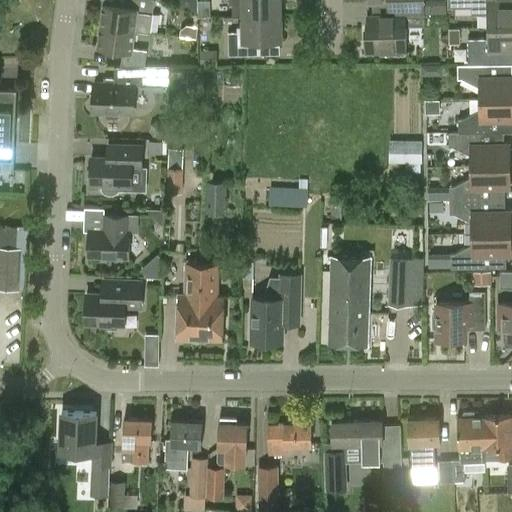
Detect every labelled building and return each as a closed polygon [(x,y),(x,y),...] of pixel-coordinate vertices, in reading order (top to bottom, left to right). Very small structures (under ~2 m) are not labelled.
[(103,4),(100,26),(135,31),(135,30),(149,32),(153,0),(129,0),(128,8),(103,4)] [(242,17),(281,16),(280,0),(228,0),(229,4),(232,4),(232,17),(242,17)] [(367,0),(368,4),(396,3),(396,15),(424,14),(447,13),(446,0),(367,0)] [(511,2),(496,3),(495,0),(471,0),(472,15),(487,15),(487,27),(511,26),(511,2)] [(424,14),(396,15),(388,15),(389,27),(365,27),(365,52),(406,51),(405,27),(424,27),(424,14)] [(281,16),(242,17),(242,27),(237,28),(237,32),(228,33),(228,56),(257,56),(257,41),(282,40),(281,16)] [(135,31),(100,26),(97,48),(123,51),(120,66),(138,66),(145,66),(147,51),(132,49),(135,31)] [(511,26),(487,27),(487,39),(468,39),(468,64),(497,63),(497,51),(511,51),(511,26)] [(479,99),(511,98),(511,64),(457,66),(457,80),(461,80),(479,89),(479,99)] [(145,66),(138,66),(115,67),(114,78),(106,78),(103,80),(103,83),(94,83),(93,112),(105,113),(105,115),(108,118),(117,118),(120,116),(120,113),(133,114),(134,86),(168,86),(169,65),(145,66)] [(0,160),(13,162),(17,90),(0,89),(0,160)] [(511,98),(479,99),(479,110),(463,119),(458,120),(458,133),(448,133),(448,134),(511,132),(511,98)] [(511,133),(511,132),(448,134),(448,147),(452,147),(470,156),(470,167),(511,166),(511,150),(509,150),(509,145),(503,145),(503,133),(511,133)] [(389,163),(422,163),(422,140),(390,140),(389,163)] [(119,191),(120,185),(131,186),(132,167),(141,167),(142,145),(116,144),(115,158),(91,157),(90,184),(101,185),(101,190),(104,193),(108,195),(112,195),(116,193),(119,191)] [(167,167),(166,191),(182,192),(182,167),(180,167),(180,156),(169,156),(169,167),(167,167)] [(511,166),(470,167),(471,178),(453,187),(449,187),(449,201),(504,200),(504,188),(509,188),(509,183),(511,182),(511,166)] [(207,181),(206,212),(224,213),(226,182),(207,181)] [(270,204),(298,205),(299,188),(271,187),(270,204)] [(504,212),(504,200),(449,201),(449,214),(453,214),(471,224),(471,234),(511,233),(511,217),(510,217),(509,212),(504,212)] [(129,257),(129,232),(128,232),(128,216),(104,215),(104,231),(89,231),(88,256),(129,257)] [(0,288),(21,290),(22,248),(17,247),(18,226),(6,225),(0,227),(0,288)] [(511,233),(471,234),(471,245),(454,254),(450,254),(450,269),(505,268),(505,255),(510,255),(510,250),(511,249),(511,233)] [(390,257),(388,304),(422,305),(424,258),(390,257)] [(367,346),(369,259),(331,258),(329,345),(367,346)] [(161,259),(145,260),(146,276),(162,275),(161,259)] [(199,341),(202,265),(185,264),(184,296),(178,295),(176,340),(199,341)] [(202,265),(199,341),(223,342),(224,297),(218,297),(219,266),(202,265)] [(474,283),(492,283),(492,270),(474,270),(474,283)] [(511,286),(511,270),(501,271),(501,287),(511,286)] [(270,277),(265,296),(252,296),(251,343),(283,344),(284,312),(300,312),(301,273),(279,273),(279,277),(270,277)] [(118,327),(118,324),(124,325),(125,307),(141,307),(142,282),(115,281),(114,295),(87,294),(86,323),(105,324),(105,327),(108,329),(116,329),(118,327)] [(436,303),(436,314),(432,314),(432,329),(436,329),(436,341),(465,341),(464,326),(484,326),(484,292),(468,292),(468,303),(436,303)] [(511,304),(497,304),(497,319),(504,319),(505,341),(511,340),(511,304)] [(148,332),(147,363),(161,363),(161,332),(148,332)] [(110,467),(112,442),(95,441),(95,413),(63,412),(61,451),(93,453),(93,466),(110,467)] [(458,460),(451,460),(452,481),(464,481),(463,470),(485,469),(485,461),(485,459),(486,459),(484,417),(479,417),(476,413),(463,413),(461,418),(456,419),(458,450),(458,460)] [(511,440),(511,416),(484,417),(486,459),(511,458),(511,440)] [(125,419),(123,440),(123,453),(132,453),(132,461),(148,462),(149,442),(152,442),(153,421),(125,419)] [(218,423),(218,449),(217,461),(220,463),(243,464),(244,450),(247,450),(247,425),(236,425),(236,419),(220,419),(220,423),(218,423)] [(435,466),(434,443),(439,443),(439,419),(407,420),(408,444),(410,444),(411,466),(435,466)] [(166,440),(164,468),(186,468),(187,447),(201,447),(202,422),(171,421),(170,441),(166,440)] [(331,423),(331,441),(324,441),(326,489),(347,489),(346,444),(363,444),(363,461),(380,461),(380,448),(382,448),(382,443),(383,443),(383,422),(365,423),(331,423)] [(402,445),(402,422),(388,422),(387,445),(402,445)] [(287,454),(287,446),(311,446),(311,424),(279,425),(279,427),(267,427),(268,455),(287,454)] [(402,477),(401,451),(384,452),(386,478),(402,477)] [(208,458),(191,457),(189,496),(191,496),(190,509),(204,510),(205,496),(224,498),(226,467),(208,466),(208,458)] [(451,460),(439,460),(439,481),(452,481),(451,460)] [(279,506),(278,465),(258,465),(259,507),(279,506)] [(110,481),(109,508),(125,509),(126,482),(110,481)]
